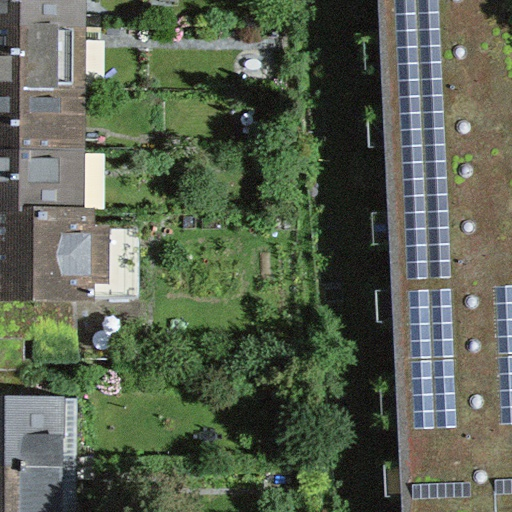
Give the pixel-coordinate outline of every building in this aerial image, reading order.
[(0,0),(0,25),(67,26),(67,0),(0,0)] [(511,0),(387,0),(392,92),(511,85),(511,0)] [(0,87),(66,88),(67,26),(0,25),(0,87)] [(511,85),(392,92),(400,266),(511,260),(511,85)] [(0,149),(66,150),(66,88),(0,87),(0,149)] [(66,150),(0,149),(0,212),(66,213),(67,150),(66,150)] [(89,213),(66,213),(0,212),(0,367),(24,368),(24,337),(35,337),(34,358),(76,358),(76,298),(138,298),(139,225),(89,224),(89,213)] [(511,260),(400,266),(408,439),(511,434),(511,260)] [(0,466),(60,466),(61,398),(24,398),(24,368),(0,367),(0,466)] [(511,511),(511,434),(408,439),(411,511),(511,511)] [(59,511),(60,466),(0,466),(0,511),(59,511)]
